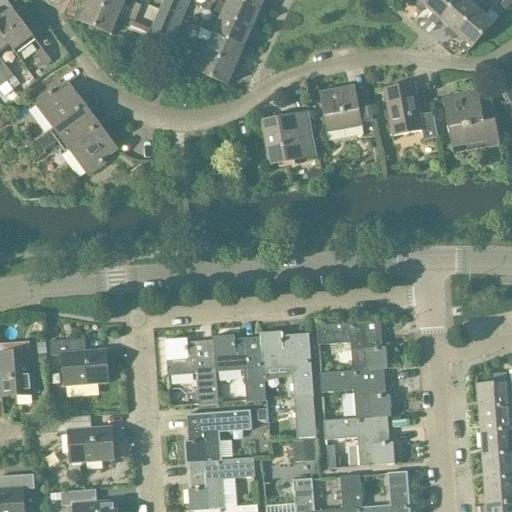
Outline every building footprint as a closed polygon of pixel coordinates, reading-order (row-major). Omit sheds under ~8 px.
[(0,32),(16,55),(35,40),(5,0),(0,0),(0,13),(3,17),(0,19),(0,32)] [(82,0),(83,1),(89,3),(119,16),(120,15),(124,6),(131,9),(135,0),(82,0)] [(169,14),(174,0),(164,0),(160,10),(169,14)] [(182,21),(190,2),(186,0),(180,0),(174,17),(182,21)] [(267,11),(261,8),(261,9),(240,0),(229,0),(227,6),(219,3),(215,12),(222,15),(223,15),(253,28),(257,18),(263,21),(267,11)] [(240,0),(261,9),(261,8),(264,0),(268,0),(272,1),(272,0),(240,0)] [(430,0),(416,0),(417,1),(413,6),(421,13),(425,8),(425,7),(430,0)] [(430,0),(425,7),(425,8),(433,15),(429,19),(436,26),(441,21),(440,21),(458,0),(430,0)] [(452,40),(456,35),(478,10),(477,9),(469,3),(471,0),(458,0),(440,21),(441,21),(449,28),(444,33),(452,40)] [(127,19),(120,15),(119,16),(89,3),(85,13),(79,10),(74,20),(111,36),(116,25),(123,28),(123,27),(127,19)] [(483,3),(477,9),(478,10),(456,35),(464,42),(460,47),(468,54),(494,24),(485,16),(490,10),(483,3)] [(160,33),(169,14),(160,10),(152,29),(160,33)] [(245,47),(249,37),(255,40),(259,30),(253,28),(223,15),(222,15),(218,25),(211,22),(207,31),(214,35),(214,34),(245,47)] [(173,40),(182,21),(174,17),(165,36),(173,40)] [(127,19),(123,27),(130,30),(134,21),(132,21),(127,19)] [(134,21),(130,30),(148,37),(151,29),(135,22),(134,21)] [(152,52),(160,33),(152,29),(144,49),(152,52)] [(16,55),(0,32),(0,52),(9,46),(16,55)] [(236,66),(237,66),(241,56),(247,59),(251,49),(245,47),(214,34),(214,35),(210,44),(202,41),(198,50),(206,54),(206,53),(236,66)] [(173,40),(165,36),(157,55),(165,58),(173,40)] [(44,67),(51,62),(43,50),(35,55),(44,67)] [(243,68),(237,66),(236,66),(206,53),(206,54),(202,63),(194,60),(190,70),(228,86),(232,75),(239,78),(243,68)] [(0,67),(0,72),(6,81),(13,76),(5,64),(0,67)] [(14,78),(8,82),(13,90),(19,85),(14,78)] [(511,82),(502,89),(511,106),(511,82)] [(45,152),(58,143),(92,117),(67,83),(53,94),(51,91),(35,103),(54,129),(37,142),(45,152)] [(424,141),(438,138),(433,114),(421,116),(418,103),(415,103),(412,85),(383,90),(392,137),(422,132),(424,141)] [(362,123),(373,121),(368,93),(356,95),(355,87),(320,93),(327,134),(363,127),(362,123)] [(478,91),(442,98),(452,148),(487,141),(489,149),(501,147),(492,101),(481,103),(478,91)] [(301,151),(314,149),(307,114),(263,122),(271,166),(302,160),(301,151)] [(117,150),(92,117),(58,143),(66,153),(70,150),(89,176),(105,164),(102,161),(117,150)] [(140,164),(131,170),(138,180),(147,174),(140,164)] [(307,174),(309,187),(323,184),(321,172),(307,174)] [(351,370),(383,368),(387,368),(385,346),(381,347),(379,320),(315,325),(317,344),(349,342),(351,370)] [(259,332),(259,336),(262,367),(291,365),(293,398),(313,397),(308,332),(281,334),(281,330),(259,332)] [(264,400),(262,367),(259,336),(233,338),(233,334),(212,336),(212,339),(215,371),(243,369),(245,401),(264,400)] [(65,385),(108,382),(105,350),(85,351),(84,338),(49,341),(50,355),(62,354),(65,385)] [(217,404),(215,371),(212,339),(186,341),(186,338),(164,340),(166,374),(195,372),(197,405),(217,404)] [(47,341),(37,342),(39,365),(48,364),(47,353),(48,353),(47,341)] [(0,377),(2,397),(33,394),(30,352),(0,353),(0,377)] [(355,419),(386,417),(390,416),(388,394),(385,394),(383,368),(351,370),(319,373),(320,392),(353,390),(355,419)] [(510,374),(491,375),(492,384),(510,383),(510,374)] [(511,407),(511,395),(511,396),(510,383),(492,384),(477,385),(479,409),(511,407)] [(315,427),(313,397),(293,398),(295,428),(315,427)] [(511,407),(479,409),(481,433),(511,431),(511,407)] [(186,463),(189,463),(222,460),(219,431),(251,429),(250,410),(186,414),(188,441),(184,441),(186,463)] [(257,412),(258,423),(266,422),(265,411),(257,412)] [(90,417),(55,419),(32,420),(33,434),(69,432),(71,463),(113,460),(111,428),(91,429),(90,417)] [(356,420),(324,422),(325,442),(357,439),(359,468),(395,465),(393,444),(390,444),(388,418),(356,420)] [(511,431),(481,433),(482,457),(511,454),(511,431)] [(313,456),(311,440),(293,442),(295,458),(313,456)] [(327,447),(329,469),(332,469),(335,468),(333,447),(327,447)] [(511,480),(511,454),(482,457),(484,482),(511,480)] [(253,458),(222,460),(189,463),(191,489),(187,489),(189,510),(193,510),(225,507),(223,479),(255,477),(253,458)] [(361,507),(361,511),(409,511),(407,471),(386,473),(389,505),(361,507)] [(22,511),(21,491),(35,490),(33,474),(0,476),(0,511),(22,511)] [(361,511),(361,507),(358,475),(338,476),(341,509),(313,511),(361,511)] [(313,511),(311,478),(291,479),(293,511),(313,511)] [(511,503),(511,480),(484,482),(486,505),(511,503)] [(74,511),(116,511),(116,501),(97,503),(96,490),(60,493),(61,501),(62,506),(74,505),(74,511)] [(60,493),(51,494),(52,502),(61,501),(60,493)] [(511,511),(511,503),(486,505),(486,511),(511,511)]
